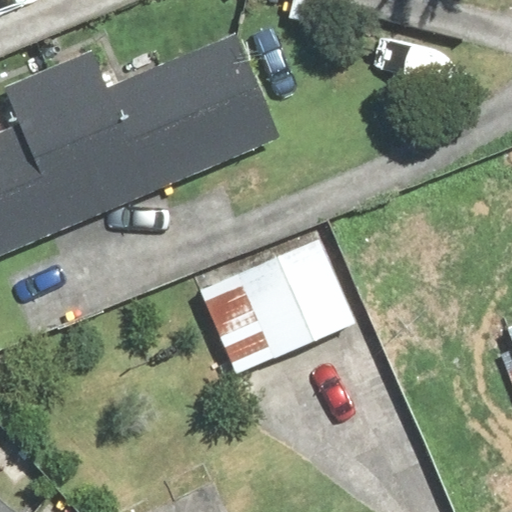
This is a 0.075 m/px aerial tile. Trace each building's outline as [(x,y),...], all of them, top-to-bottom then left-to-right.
[(0,264),(287,135),(241,35),(117,91),(102,57),(4,101),(19,134),(0,142),(0,264)] [(365,327),(329,244),(201,299),(238,383),(365,327)] [(511,315),(493,323),(511,369),(511,315)] [(327,473),(298,407),(267,421),(295,487),(327,473)] [(16,511),(0,498),(0,511),(16,511)]
